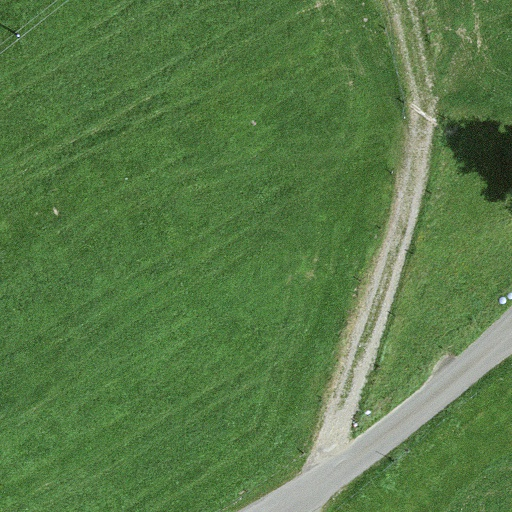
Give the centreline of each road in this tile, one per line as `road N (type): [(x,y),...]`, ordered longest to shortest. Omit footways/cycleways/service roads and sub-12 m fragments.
road 1 (track): [(399,0),(418,91),(415,161),(316,489)]
road 2 (unclassified): [(286,511),(511,324)]
